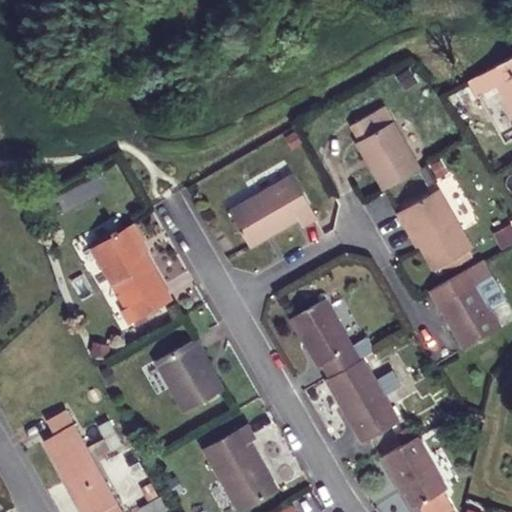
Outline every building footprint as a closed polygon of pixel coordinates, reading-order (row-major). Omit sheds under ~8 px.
[(511,55),(464,82),(472,97),(478,93),(502,134),(511,135),(511,55)] [(358,143),(384,189),(418,169),(384,107),(351,126),(360,141),(358,143)] [(298,222),(301,228),(317,219),(292,177),(230,212),(251,249),(298,222)] [(401,210),(434,269),(471,248),(437,189),(401,210)] [(168,298),(137,245),(141,242),(129,222),(98,240),(133,300),(120,307),(128,322),(168,298)] [(479,259),(429,289),(462,349),(499,328),(474,284),(488,275),(479,259)] [(320,363),(328,376),(358,359),(323,298),(290,317),(317,365),(320,363)] [(224,395),(203,358),(205,356),(197,342),(156,366),(186,418),(224,395)] [(328,376),(324,379),(362,445),(398,424),(360,358),(358,359),(328,376)] [(43,439),(65,481),(97,463),(87,446),(67,407),(48,418),(55,432),(43,439)] [(245,511),(279,492),(253,447),(257,444),(248,428),(205,453),(238,511),(245,511)] [(108,457),(126,447),(116,429),(99,440),(108,457)] [(417,438),(381,458),(397,486),(399,485),(413,511),(447,491),(417,438)] [(123,511),(97,463),(65,481),(82,511),(123,511)] [(138,506),(140,511),(157,511),(169,505),(162,492),(138,506)]
